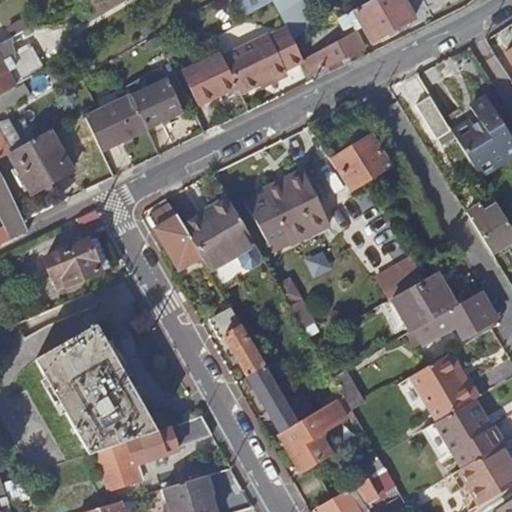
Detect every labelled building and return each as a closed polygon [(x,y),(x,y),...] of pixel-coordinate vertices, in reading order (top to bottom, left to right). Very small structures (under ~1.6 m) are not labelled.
[(233,0),(243,17),(271,2),(274,0),(233,0)] [(274,0),(271,2),(281,20),(286,28),(292,39),(302,33),(295,21),(306,16),(297,0),(274,0)] [(369,0),(336,18),(344,31),(353,26),(352,23),(357,20),(370,42),(411,19),(401,0),(369,0)] [(295,21),(302,33),(313,28),(306,16),(295,21)] [(235,88),(238,93),(257,84),(284,72),(283,71),(304,63),(302,60),(292,39),(286,28),(268,36),(267,35),(220,56),(235,88)] [(304,63),(309,76),(364,49),(355,31),(302,60),(304,63)] [(220,56),(219,55),(182,73),(197,106),(235,88),(220,56)] [(173,73),(169,63),(126,87),(129,95),(173,73)] [(0,95),(11,89),(13,88),(0,64),(0,95)] [(286,76),(284,72),(257,84),(259,89),(286,76)] [(167,82),(131,98),(146,130),(182,113),(167,82)] [(29,97),(21,83),(13,88),(11,89),(19,103),(29,97)] [(0,112),(19,103),(11,89),(0,95),(0,112)] [(443,123),(427,97),(413,106),(434,140),(448,132),(443,123)] [(146,130),(131,98),(85,119),(95,139),(101,151),(145,130),(146,130)] [(448,132),(477,177),(511,155),(511,143),(483,98),(443,123),(448,132)] [(39,137),(59,179),(72,172),(49,131),(39,137)] [(39,137),(9,154),(32,194),(59,179),(39,137)] [(350,192),(388,168),(370,137),(331,162),(350,192)] [(0,159),(9,154),(0,138),(0,159)] [(101,151),(95,139),(77,148),(93,179),(110,171),(101,151)] [(0,247),(29,233),(0,172),(0,214),(7,228),(0,231),(0,247)] [(291,246),(328,228),(303,175),(265,194),(266,195),(244,205),(271,253),(290,244),(291,246)] [(207,271),(252,245),(227,201),(181,227),(199,257),(207,271)] [(181,227),(168,206),(147,218),(177,270),(199,257),(181,227)] [(490,255),(511,240),(511,234),(495,206),(482,214),(477,206),(463,214),(484,246),(490,255)] [(86,235),(95,230),(86,214),(68,223),(75,237),(84,232),(86,235)] [(43,260),(51,279),(61,275),(66,287),(108,269),(94,239),(43,260)] [(423,281),(415,268),(402,275),(397,267),(375,279),(388,302),(389,301),(423,281)] [(61,275),(51,279),(56,290),(66,287),(61,275)] [(452,309),(433,276),(423,281),(389,301),(408,335),(423,326),(452,309)] [(287,282),(277,288),(287,305),(297,299),(287,282)] [(494,321),(478,294),(452,309),(423,326),(432,341),(455,328),(461,340),(494,321)] [(298,302),(288,308),(301,329),(310,324),(298,302)] [(222,338),(245,377),(263,366),(247,339),(228,307),(206,320),(217,340),(222,338)] [(88,455),(155,431),(95,324),(34,358),(88,455)] [(465,383),(448,355),(443,358),(460,385),(465,383)] [(435,423),(470,402),(475,400),(465,383),(460,385),(443,358),(408,378),(435,423)] [(245,377),(279,434),(297,423),(263,366),(245,377)] [(330,380),(340,397),(349,412),(361,405),(342,373),(330,380)] [(340,397),(324,407),(335,426),(351,416),(349,412),(340,397)] [(460,470),(499,447),(503,445),(492,426),(486,429),(470,402),(435,423),(433,425),(460,470)] [(279,434),(276,435),(286,452),(290,459),(299,474),(330,456),(322,442),(325,431),(335,426),(324,407),(297,423),(279,434)] [(140,482),(136,472),(132,474),(127,462),(132,460),(134,466),(176,452),(175,448),(211,436),(200,417),(96,453),(108,492),(140,482)] [(479,507),(511,487),(511,468),(499,447),(460,470),(458,472),(479,507)] [(290,459),(286,452),(281,455),(286,461),(290,459)] [(132,474),(136,472),(134,466),(132,460),(127,462),(132,474)] [(214,511),(203,477),(161,490),(168,511),(214,511)] [(366,480),(356,485),(364,499),(374,494),(366,480)] [(357,511),(345,492),(317,508),(318,511),(357,511)] [(499,511),(511,511),(511,502),(499,510),(499,511)]
